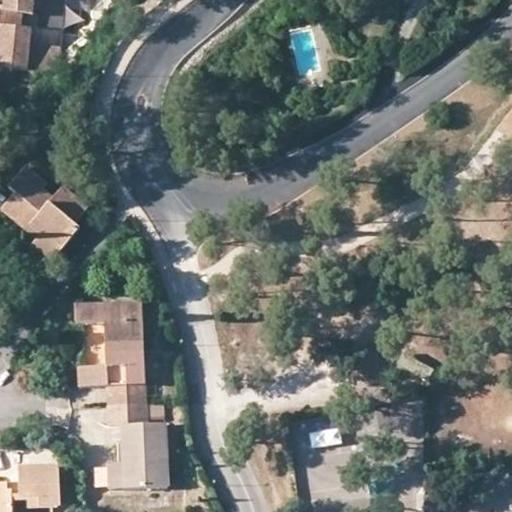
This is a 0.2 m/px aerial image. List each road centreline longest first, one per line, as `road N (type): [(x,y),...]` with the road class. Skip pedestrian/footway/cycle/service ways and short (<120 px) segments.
road 1 (tertiary): [(511,25),(344,148),(265,192),(197,204)]
road 2 (residential): [(197,204),(184,238),(184,272),(204,336),(220,439),(253,511)]
road 3 (tertiary): [(197,204),(155,181),(135,136),(135,91),(157,50),(216,0)]
